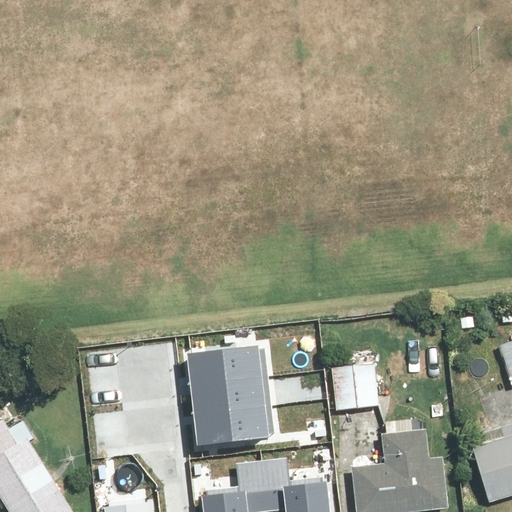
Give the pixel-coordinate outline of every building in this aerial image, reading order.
[(511,341),(502,345),(511,373),(511,341)] [(187,355),(198,446),(271,437),(261,346),(187,355)] [(383,406),(378,364),(336,369),(340,411),(383,406)] [(434,458),(431,429),(425,429),(423,419),(386,423),(390,463),(358,466),(362,511),(414,511),(454,508),(448,457),(434,458)] [(77,511),(36,445),(44,440),(31,420),(13,431),(6,420),(0,423),(0,488),(14,511),(77,511)] [(483,446),(478,448),(493,505),(511,499),(511,425),(480,435),(483,446)] [(286,511),(330,511),(327,482),(289,486),(286,456),(262,459),(268,511),(286,509),(286,511)] [(203,496),(205,511),(257,511),(268,511),(262,459),(238,462),(241,492),(203,496)] [(104,509),(104,511),(150,511),(150,503),(104,509)]
